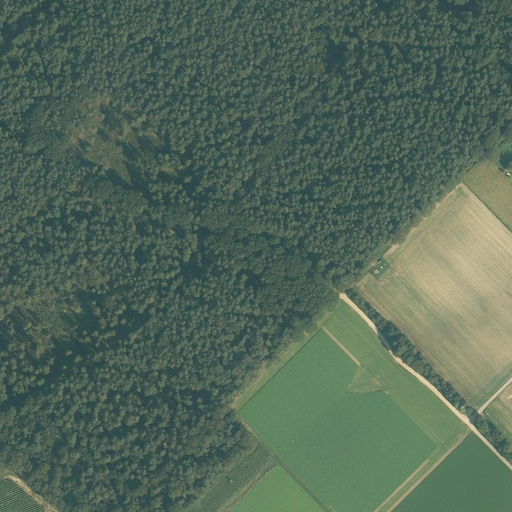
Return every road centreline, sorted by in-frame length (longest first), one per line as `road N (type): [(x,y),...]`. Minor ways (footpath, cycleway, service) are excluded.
road 1 (track): [(340,293),(223,410),(325,511)]
road 2 (track): [(208,236),(397,0)]
road 3 (track): [(0,416),(134,325),(208,236)]
road 4 (track): [(511,125),(340,293)]
road 5 (track): [(208,236),(125,219),(0,132)]
road 6 (track): [(466,422),(398,361),(340,293)]
road 7 (track): [(340,293),(278,250),(208,236)]
